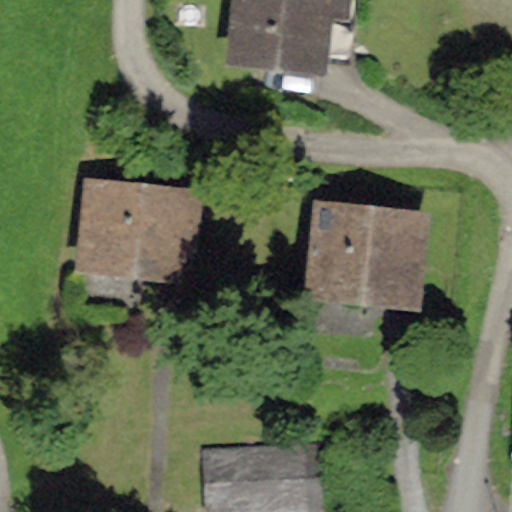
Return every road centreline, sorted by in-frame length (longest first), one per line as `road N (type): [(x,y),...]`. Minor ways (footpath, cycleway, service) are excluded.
road 1 (residential): [(511,181),(505,166),(468,157),(229,135),(183,116),(145,85),(131,52),(135,0)]
road 2 (residential): [(474,511),(475,421),(511,279)]
